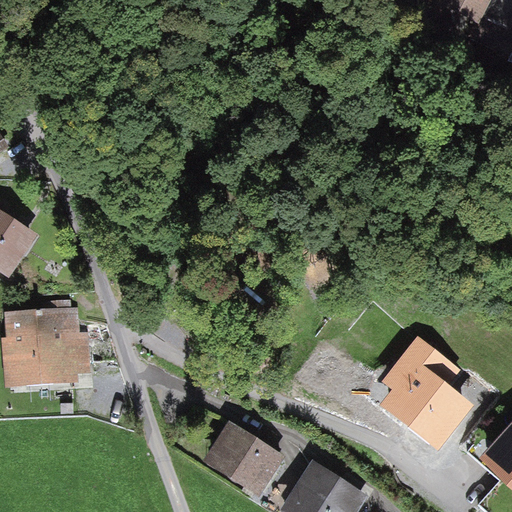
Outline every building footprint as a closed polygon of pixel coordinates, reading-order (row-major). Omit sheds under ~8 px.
[(446,0),(445,2),(478,18),(487,0),(446,0)] [(511,30),(482,17),(474,36),(509,53),(511,47),(511,30)] [(0,265),(8,271),(30,238),(0,218),(0,265)] [(245,249),(241,260),(251,264),(255,252),(245,249)] [(7,344),(10,379),(72,374),(66,305),(46,307),(47,316),(10,318),(12,343),(7,344)] [(484,511),(511,511),(511,433),(504,441),(487,426),(467,453),(499,482),(478,506),(484,511)] [(232,431),(213,460),(256,488),(279,452),(267,444),(268,447),(265,451),(232,431)] [(314,469),(289,508),(294,511),(351,511),(359,500),(365,503),(374,489),(346,472),(338,485),(314,469)]
